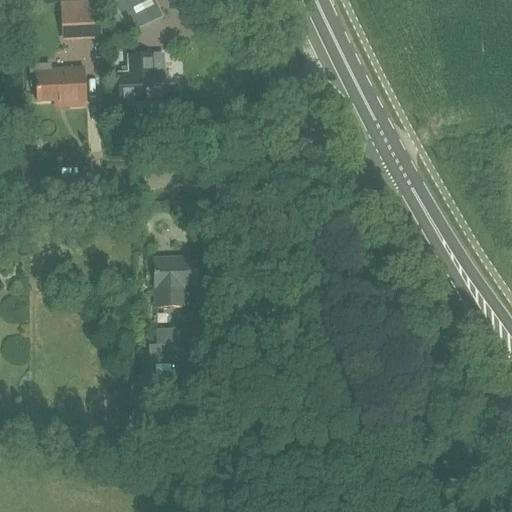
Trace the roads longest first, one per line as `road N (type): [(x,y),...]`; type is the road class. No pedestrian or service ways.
road 1 (unclassified): [(391,158),(312,177),(0,181)]
road 2 (unknown): [(351,172),(418,511)]
road 3 (track): [(213,288),(201,511)]
road 4 (secondary): [(511,345),(391,158)]
road 5 (secondary): [(391,158),(312,0)]
